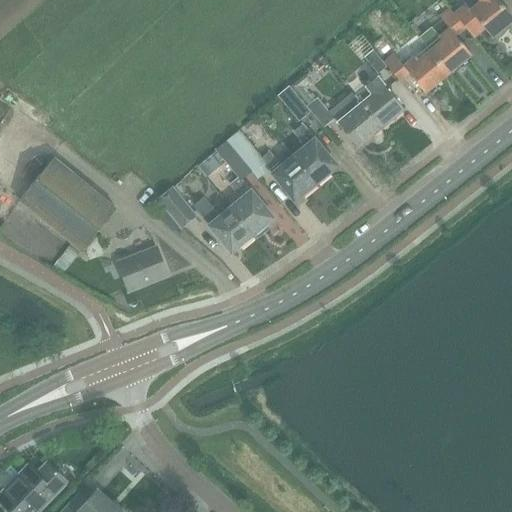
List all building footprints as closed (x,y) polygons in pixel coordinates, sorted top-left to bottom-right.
[(479,0),(481,1),(470,10),(461,9),(459,11),(458,11),(454,14),(465,28),(473,38),(485,28),(493,37),(511,21),(511,17),(497,0),(479,0)] [(442,41),(430,51),(448,74),(471,55),(456,36),(465,28),(454,14),(450,9),(440,17),(450,29),(439,38),(442,41)] [(383,42),(373,50),(382,60),(391,52),(383,42)] [(380,61),(382,60),(373,50),(363,58),(377,75),(386,68),(380,61)] [(448,74),(430,51),(417,61),(414,58),(404,67),(394,54),(384,63),(399,82),(409,74),(425,93),(448,74)] [(377,77),(354,96),(358,101),(360,104),(381,129),(404,110),(384,85),(377,77)] [(311,112),(306,107),(289,86),(278,95),(299,121),(311,112)] [(306,107),(311,112),(324,128),(334,119),(317,98),(306,107)] [(357,148),(381,129),(360,104),(358,101),(346,110),(348,114),(337,123),(357,148)] [(304,147),(293,156),(317,185),(331,174),(329,171),(336,165),(302,124),(293,131),(303,142),(301,144),(304,147)] [(303,196),(317,185),(293,156),(282,165),(279,162),(278,163),(269,152),(261,158),(239,131),(237,132),(227,141),(242,159),(252,171),(258,178),(269,170),(294,200),(301,194),(303,196)] [(241,200),(230,209),(254,237),(268,226),(266,223),(272,218),(248,188),(241,180),(252,171),(242,159),(227,141),(216,149),(238,177),(229,184),(238,196),(241,200)] [(82,250),(116,209),(54,158),(20,200),(82,250)] [(195,216),(173,189),(158,201),(181,227),(195,216)] [(223,189),(211,199),(221,210),(233,200),(223,189)] [(254,237),(230,209),(220,217),(204,198),(194,206),(231,252),(238,246),(240,248),(254,237)] [(156,248),(118,263),(129,291),(167,275),(156,248)] [(32,468),(24,470),(0,494),(0,500),(11,511),(18,511),(29,501),(40,511),(67,482),(47,463),(37,473),(32,468)] [(79,493),(62,511),(119,511),(97,491),(88,501),(80,495),(79,493)]
